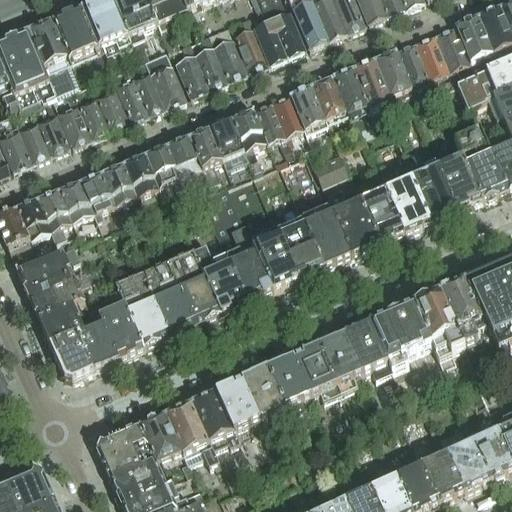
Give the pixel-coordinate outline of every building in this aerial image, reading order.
[(144,0),(125,0),(112,6),(128,44),(132,55),(139,71),(149,67),(145,56),(150,55),(147,48),(162,42),(157,32),(144,0)] [(186,20),(177,0),(144,0),(157,32),(162,42),(168,58),(179,54),(171,35),(175,33),(172,25),(186,20)] [(177,0),(186,20),(216,7),(212,0),(177,0)] [(249,0),(258,23),(286,11),(281,0),(249,0)] [(281,0),(286,11),(287,13),(306,5),(317,0),(281,0)] [(348,0),(346,0),(329,7),(345,44),(364,36),(348,0)] [(355,0),(369,34),(388,26),(376,0),(355,0)] [(376,0),(388,26),(406,19),(398,0),(376,0)] [(419,0),(398,0),(406,19),(424,11),(419,0)] [(422,0),(427,10),(446,2),(445,0),(422,0)] [(99,11),(82,18),(101,63),(102,63),(106,61),(107,64),(132,55),(128,44),(112,6),(111,4),(98,9),(99,11)] [(306,5),(287,13),(292,23),(307,60),(326,52),(325,52),(310,15),(306,5)] [(329,7),(310,15),(325,52),(345,44),(329,7)] [(247,28),(252,39),(267,77),(305,61),(289,23),(291,23),(286,11),(258,23),(247,28)] [(511,13),(500,19),(511,50),(511,13)] [(101,63),(82,18),(53,30),(71,74),(72,74),(90,67),(98,90),(111,85),(102,63),(101,63)] [(494,79),(511,71),(511,50),(500,19),(477,28),(492,65),(494,64),(496,71),(491,73),(494,79)] [(250,84),(267,77),(252,39),(247,28),(242,30),(246,41),(234,46),(250,84)] [(492,65),(477,28),(456,37),(471,73),(492,65)] [(53,30),(27,40),(44,75),(54,102),(57,107),(81,98),(72,74),(71,74),(53,30)] [(224,52),(213,57),(228,93),(247,85),(226,36),(208,44),(210,49),(221,45),(224,52)] [(468,73),(453,38),(436,46),(451,81),(468,73)] [(44,75),(27,40),(0,51),(0,69),(10,94),(21,121),(57,107),(54,102),(44,75)] [(189,52),(209,101),(228,93),(213,57),(210,49),(208,44),(201,46),(206,60),(196,64),(191,52),(189,52)] [(451,81),(436,46),(415,54),(430,89),(451,81)] [(176,72),(191,108),(209,101),(189,52),(182,56),(187,68),(176,72)] [(411,98),(429,91),(431,90),(430,89),(415,54),(396,62),(411,98)] [(166,119),(185,110),(165,61),(144,70),(148,81),(166,119)] [(376,70),(390,106),(411,98),(396,62),(376,70)] [(0,103),(1,103),(10,125),(21,121),(10,94),(0,69),(0,103)] [(376,70),(353,80),(368,116),(369,116),(371,120),(393,113),(390,106),(376,70)] [(489,110),(511,100),(511,71),(494,79),(457,95),(468,120),(489,110)] [(128,79),(132,88),(148,126),(166,119),(148,81),(134,87),(130,78),(128,79)] [(114,90),(132,133),(148,126),(132,88),(128,79),(124,80),(126,85),(114,90)] [(368,116),(353,80),(332,88),(346,120),(348,124),(353,139),(362,136),(357,121),(368,116)] [(311,97),(325,129),(346,120),(332,88),(311,97)] [(291,105),(304,138),(304,139),(326,131),(325,129),(311,97),(291,105)] [(110,142),(129,134),(115,98),(94,106),(110,142)] [(71,103),(92,149),(110,142),(94,106),(82,111),(78,100),(71,103)] [(503,133),(511,128),(511,100),(489,110),(498,131),(501,129),(503,133)] [(58,122),(72,157),(92,149),(71,103),(64,106),(69,108),(72,116),(58,122)] [(304,138),(291,105),(272,113),(292,161),(293,160),(297,158),(291,143),(304,138)] [(36,131),(50,166),(69,158),(55,123),(50,111),(45,113),(51,125),(36,131)] [(292,161),(272,113),(253,121),(266,149),(268,153),(279,149),(287,168),(295,165),(293,160),(292,161)] [(266,149),(253,121),(231,130),(253,180),(262,176),(253,155),(266,149)] [(17,139),(31,174),(50,166),(36,131),(27,135),(21,122),(13,126),(18,139),(17,139)] [(0,150),(13,181),(31,174),(17,139),(7,143),(1,129),(0,128),(0,150)] [(511,151),(511,153),(511,128),(503,133),(501,129),(498,131),(503,143),(507,142),(511,151)] [(253,180),(231,130),(210,138),(223,168),(238,161),(247,182),(253,180)] [(455,146),(462,163),(482,213),(507,203),(484,148),(486,147),(482,136),(455,146)] [(223,168),(210,138),(189,147),(209,193),(221,188),(214,171),(223,168)] [(341,163),(366,151),(360,139),(336,150),(341,163)] [(484,148),(507,203),(511,200),(511,153),(511,151),(502,155),(497,143),(486,147),(484,148)] [(189,147),(168,156),(180,186),(180,185),(194,180),(203,201),(211,198),(209,193),(189,147)] [(180,186),(168,156),(146,165),(158,195),(172,189),(176,198),(184,194),(180,185),(180,186)] [(323,196),(349,184),(339,162),(325,168),(326,171),(314,176),(323,196)] [(436,179),(455,225),(482,213),(462,163),(437,174),(438,178),(436,179)] [(158,195),(146,165),(123,174),(136,204),(158,195)] [(4,169),(0,170),(0,186),(10,183),(4,169)] [(101,183),(113,214),(136,204),(123,174),(101,183)] [(411,190),(430,236),(455,225),(436,179),(411,190)] [(79,192),(92,223),(113,214),(101,183),(79,192)] [(385,202),(404,247),(430,236),(411,190),(385,202)] [(92,223),(79,192),(57,202),(70,232),(68,233),(74,245),(79,243),(73,230),(92,223)] [(222,257),(247,314),(273,303),(254,258),(251,252),(252,251),(227,192),(199,204),(222,257)] [(70,232),(57,202),(36,210),(49,241),(51,240),(56,251),(63,248),(58,237),(68,233),(70,232)] [(360,212),(378,258),(404,247),(385,202),(360,212)] [(183,209),(174,213),(180,226),(189,223),(183,209)] [(49,241),(36,210),(15,219),(36,270),(40,268),(37,261),(43,258),(38,246),(49,241)] [(354,268),(378,258),(360,212),(334,224),(354,268)] [(36,270),(15,219),(0,224),(0,238),(17,278),(36,270)] [(302,233),(323,282),(350,270),(328,219),(303,230),(304,232),(302,233)] [(161,226),(151,230),(154,237),(164,233),(161,226)] [(277,244),(298,292),(323,282),(302,233),(277,244)] [(251,252),(254,258),(273,303),(298,292),(277,244),(276,241),(252,251),(251,252)] [(36,270),(17,278),(29,305),(75,286),(69,271),(81,266),(74,253),(40,268),(36,270)] [(193,260),(221,325),(247,314),(222,257),(209,263),(205,255),(193,260)] [(221,325),(193,260),(167,271),(196,337),(221,325)] [(196,337),(167,271),(142,281),(171,347),(196,337)] [(511,273),(493,282),(511,324),(511,273)] [(40,330),(72,317),(86,311),(81,298),(93,293),(88,280),(75,286),(29,305),(40,330)] [(118,302),(143,361),(162,353),(161,352),(171,347),(142,281),(115,293),(119,302),(118,302)] [(511,324),(493,282),(467,293),(487,339),(497,362),(511,355),(511,324)] [(467,293),(441,304),(466,357),(478,351),(475,344),(487,339),(467,293)] [(103,334),(118,372),(143,361),(118,302),(110,306),(116,320),(100,327),(103,334)] [(441,304),(415,316),(435,362),(437,366),(451,361),(452,363),(466,357),(441,304)] [(435,362),(415,316),(371,335),(393,382),(411,375),(410,371),(435,362)] [(72,317),(40,330),(51,357),(78,345),(83,343),(72,317)] [(118,372),(103,334),(83,343),(78,345),(94,382),(118,372)] [(371,335),(344,346),(362,386),(373,382),(376,389),(393,382),(371,335)] [(63,385),(73,391),(94,382),(78,345),(51,357),(63,385)] [(362,386),(344,346),(320,357),(341,405),(358,398),(354,390),(362,386)] [(320,357),(294,368),(312,408),(322,404),(325,412),(341,405),(320,357)] [(312,408),(294,368),(270,379),(291,428),(307,420),(304,412),(312,408)] [(270,379),(244,390),(261,430),(271,426),(275,434),(291,428),(270,379)] [(218,401),(235,441),(261,430),(244,390),(218,401)] [(5,400),(0,401),(0,421),(6,419),(7,419),(11,412),(10,411),(5,400)] [(218,401),(193,412),(214,460),(227,454),(229,458),(239,453),(234,442),(235,441),(218,401)] [(219,472),(214,460),(193,412),(165,424),(183,467),(184,466),(186,472),(188,471),(189,474),(206,467),(210,476),(219,472)] [(490,421),(486,423),(511,480),(511,422),(502,427),(497,414),(488,417),(490,421)] [(483,433),(463,441),(485,492),(506,483),(507,485),(511,483),(511,481),(511,480),(486,423),(480,425),(483,433)] [(139,436),(153,469),(155,473),(158,471),(159,475),(165,476),(164,474),(183,467),(165,424),(139,436)] [(379,424),(365,430),(369,439),(383,433),(379,424)] [(139,436),(99,453),(96,460),(110,488),(153,469),(139,436)] [(437,452),(460,504),(481,494),(482,496),(486,494),(485,492),(463,441),(437,452)] [(417,466),(411,452),(404,455),(410,469),(417,466)] [(437,467),(417,477),(432,511),(443,511),(455,506),(456,508),(461,506),(460,504),(437,452),(431,454),(437,467)] [(248,469),(242,457),(236,460),(241,472),(248,469)] [(118,505),(121,511),(126,511),(174,492),(179,490),(176,482),(168,485),(165,476),(159,475),(158,471),(155,473),(153,469),(110,488),(118,505)] [(186,472),(183,473),(185,480),(188,486),(194,484),(189,474),(188,471),(186,472)] [(392,488),(402,511),(432,511),(417,477),(392,488)] [(44,483),(39,481),(35,479),(35,481),(6,493),(14,511),(54,511),(43,486),(44,483)] [(366,500),(371,511),(402,511),(392,488),(366,500)] [(174,492),(126,511),(194,511),(200,510),(205,508),(201,498),(180,506),(174,492)] [(14,511),(6,493),(0,495),(0,511),(14,511)] [(371,511),(366,500),(341,511),(371,511)]
